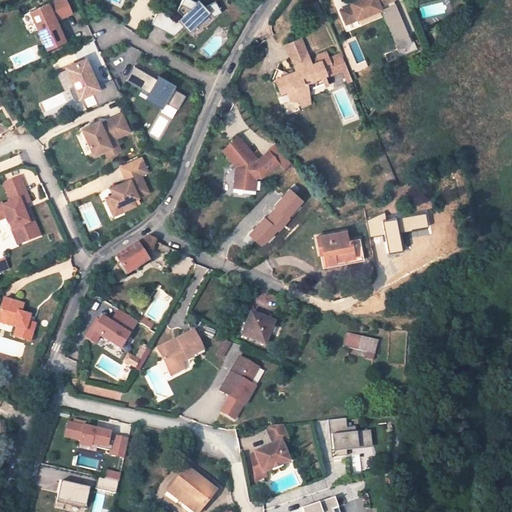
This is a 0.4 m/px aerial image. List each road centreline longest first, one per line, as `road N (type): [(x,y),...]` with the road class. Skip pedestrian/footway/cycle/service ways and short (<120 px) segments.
road 1 (residential): [(143,230),(87,276),(0,511)]
road 2 (residential): [(272,0),(220,89),(174,199),(143,230)]
road 3 (residential): [(344,311),(143,230)]
